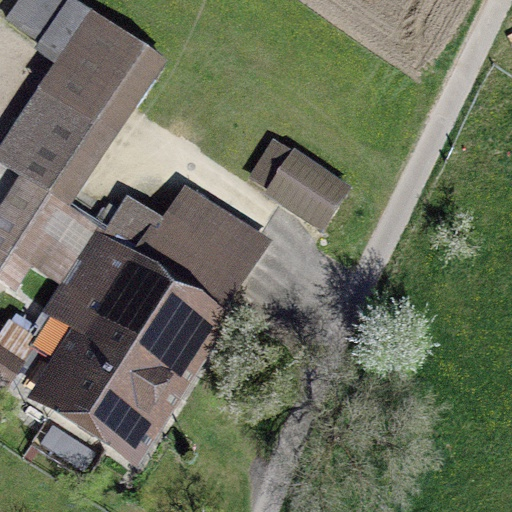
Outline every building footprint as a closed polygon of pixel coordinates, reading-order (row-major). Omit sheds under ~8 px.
[(47,34),(67,0),(22,0),(14,13),(47,34)] [(175,74),(77,7),(39,57),(62,69),(0,157),(0,171),(20,189),(0,225),(0,224),(0,290),(30,310),(42,287),(66,297),(103,237),(76,220),(175,74)] [(302,160),(274,198),(320,231),(348,193),(302,160)] [(31,418),(143,490),(277,250),(188,196),(168,232),(131,209),(103,237),(66,297),(47,328),(74,345),(31,418)] [(0,343),(0,386),(14,395),(41,348),(8,329),(0,343)]
